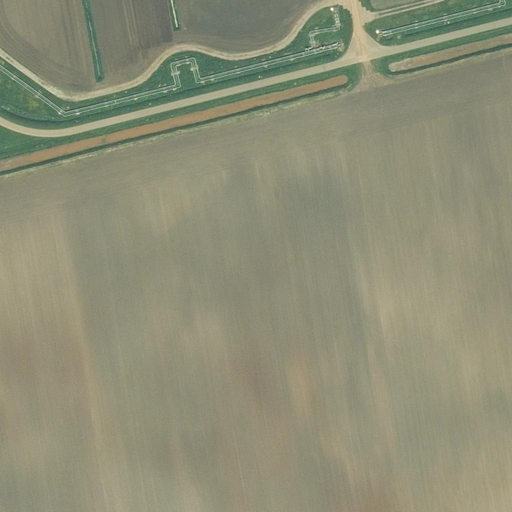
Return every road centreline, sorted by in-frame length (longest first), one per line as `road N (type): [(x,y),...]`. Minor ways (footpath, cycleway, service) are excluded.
road 1 (track): [(335,0),(312,9),(275,47),(233,56),(172,48),(133,83),(82,96),(64,96),(0,51)]
road 2 (unclassified): [(0,120),(62,131),(363,57)]
road 3 (unclassified): [(363,57),(511,20)]
